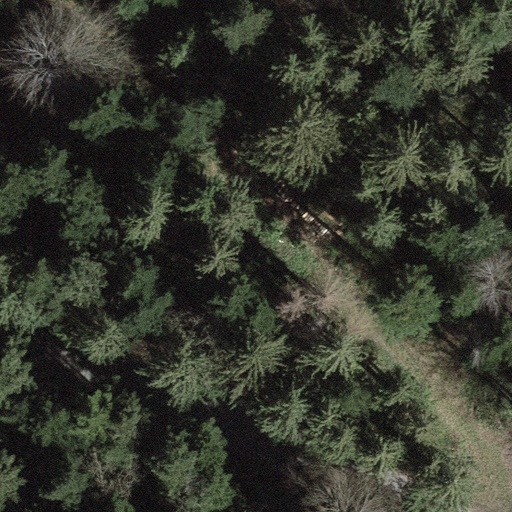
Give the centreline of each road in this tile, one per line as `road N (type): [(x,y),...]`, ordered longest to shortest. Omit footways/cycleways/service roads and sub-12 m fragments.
road 1 (tertiary): [(0,328),(182,393),(437,511)]
road 2 (track): [(262,429),(147,511)]
